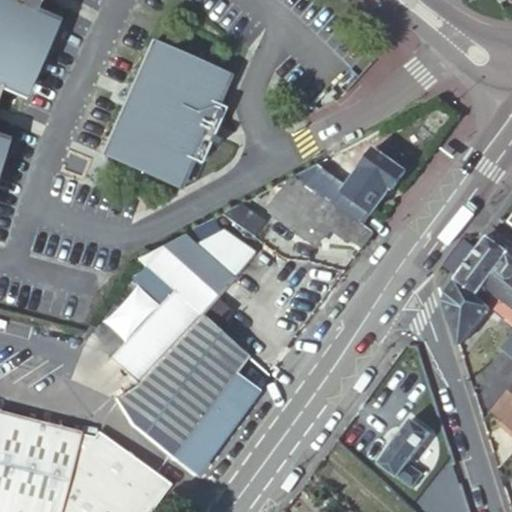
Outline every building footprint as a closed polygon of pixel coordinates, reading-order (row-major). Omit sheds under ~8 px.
[(0,0),(0,145),(1,142),(0,141),(0,88),(19,97),(51,22),(28,10),(33,0),(0,0)] [(211,104),(223,76),(149,43),(100,155),(175,187),(187,160),(196,164),(221,108),(211,104)] [(333,177),(320,196),(362,226),(363,225),(403,169),(375,149),(346,187),(333,177)] [(320,196),(293,176),(269,210),(315,243),(328,225),(344,237),(346,235),(362,246),(372,231),(363,225),(362,226),(320,196)] [(181,235),(135,260),(171,290),(199,314),(232,276),(244,263),(233,253),(227,258),(221,254),(213,263),(181,235)] [(456,279),(456,280),(490,307),(511,277),(511,257),(507,254),(508,252),(487,236),(456,279)] [(227,248),(221,254),(227,258),(233,253),(227,248)] [(511,324),(511,277),(490,307),(492,308),(511,324)] [(445,302),(459,346),(492,308),(490,307),(456,280),(446,293),(445,302)] [(107,358),(134,382),(199,314),(171,290),(107,358)] [(170,457),(192,474),(255,390),(231,372),(244,355),(199,314),(134,382),(112,397),(130,426),(170,457)] [(511,332),(502,345),(511,352),(511,332)] [(511,392),(494,411),(511,427),(511,432),(511,433),(511,392)] [(0,511),(59,511),(79,434),(0,414),(0,511)] [(430,433),(410,418),(378,461),(413,488),(432,462),(417,450),(430,433)] [(59,511),(135,511),(159,481),(154,477),(98,435),(95,439),(79,434),(59,511)] [(369,488),(379,478),(360,460),(351,471),(369,488)] [(441,504),(462,483),(455,461),(448,463),(450,471),(429,493),(441,504)] [(159,481),(135,511),(149,511),(167,487),(159,481)]
